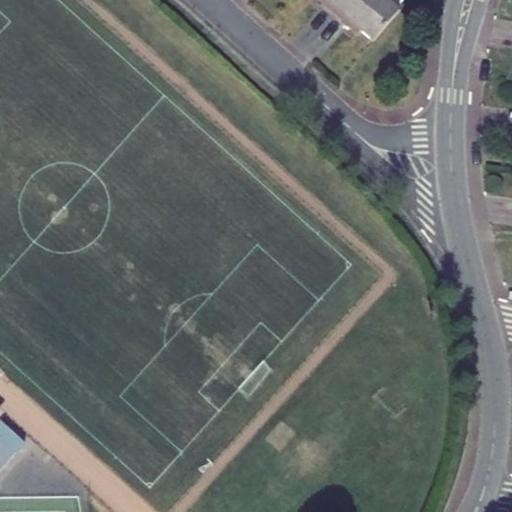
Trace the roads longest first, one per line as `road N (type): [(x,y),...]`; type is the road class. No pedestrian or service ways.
road 1 (residential): [(483,493),(496,376),(453,167)]
road 2 (residential): [(208,0),(366,141),(389,155),(453,167)]
road 3 (residential): [(453,167),(453,71),(468,0)]
